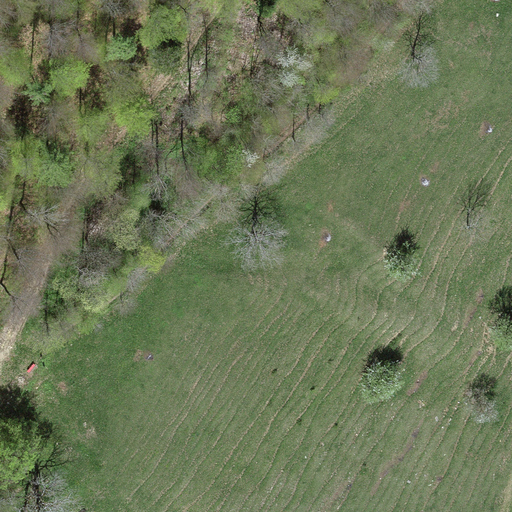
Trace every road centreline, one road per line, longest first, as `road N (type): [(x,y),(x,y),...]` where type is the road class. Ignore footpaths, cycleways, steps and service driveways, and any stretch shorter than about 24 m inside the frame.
road 1 (track): [(6,355),(38,344),(103,298),(317,94),(401,0)]
road 2 (track): [(6,355),(34,276),(103,149),(222,0)]
